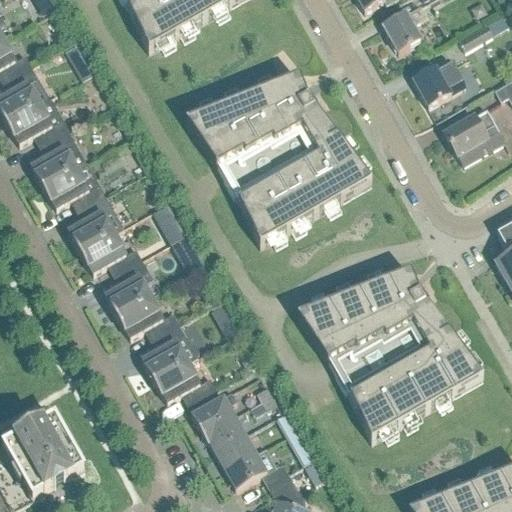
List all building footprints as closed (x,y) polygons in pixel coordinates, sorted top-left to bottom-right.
[(154,0),(127,16),(148,60),(237,9),(246,0),(154,0)] [(399,5),(395,0),(352,0),(363,20),(383,9),(386,13),(399,5)] [(412,34),(428,24),(425,19),(423,20),(420,14),(405,22),(382,35),(397,61),(420,48),(412,34)] [(493,28),(475,38),(458,48),(464,59),(499,39),(493,28)] [(11,62),(3,48),(0,49),(0,78),(2,77),(8,88),(31,75),(24,63),(14,69),(10,63),(11,62)] [(72,73),(84,66),(76,52),(64,59),(72,73)] [(449,68),(411,90),(427,117),(464,95),(449,68)] [(31,75),(8,88),(13,98),(0,105),(0,123),(5,132),(40,112),(31,98),(30,99),(27,92),(37,86),(31,75)] [(293,88),(185,131),(206,162),(208,161),(216,176),(242,161),(244,165),(271,149),(273,153),(301,137),(317,166),(238,210),(259,255),(349,204),(363,189),(361,179),(293,88)] [(511,88),(494,99),(500,110),(507,105),(511,113),(511,88)] [(49,107),(40,112),(5,132),(13,147),(14,146),(18,153),(38,142),(44,152),(68,139),(49,107)] [(486,118),(483,120),(474,126),(473,125),(443,142),(456,165),(457,164),(462,173),(504,150),(486,118)] [(68,139),(44,152),(50,163),(30,174),(35,182),(33,182),(42,197),(85,172),(78,159),(78,158),(68,139)] [(85,172),(42,197),(50,211),(51,210),(55,218),(75,206),(81,217),(105,204),(94,185),(93,185),(85,172)] [(123,236),(115,223),(105,204),(81,217),(87,227),(67,239),(72,246),(70,247),(79,261),(113,241),(123,236)] [(511,233),(496,243),(505,257),(511,252),(511,259),(494,270),(511,301),(511,233)] [(113,241),(79,261),(87,276),(88,275),(92,282),(112,271),(118,281),(141,268),(141,267),(148,263),(144,256),(137,260),(132,251),(121,257),(121,256),(122,256),(113,241)] [(200,270),(186,244),(171,252),(185,278),(200,270)] [(141,268),(118,281),(124,292),(104,303),(109,311),(107,312),(116,326),(150,306),(142,291),(141,292),(137,286),(148,280),(141,268)] [(319,356),(327,371),(353,356),(355,360),(383,344),(385,348),(412,332),(428,361),(349,405),(370,450),(460,399),(474,384),(472,374),(405,283),(296,326),(317,357),(319,356)] [(150,306),(116,326),(124,340),(125,340),(129,347),(149,336),(155,346),(178,333),(172,321),(161,327),(157,321),(159,320),(150,306)] [(178,333),(155,346),(161,356),(141,368),(145,375),(144,376),(152,390),(187,370),(196,365),(198,360),(194,353),(189,351),(178,333)] [(187,370),(152,390),(161,405),(162,404),(166,412),(186,400),(192,411),(215,398),(209,386),(198,392),(194,386),(196,385),(187,370)] [(260,409),(270,403),(265,395),(255,401),(260,409)] [(202,443),(233,424),(228,414),(236,410),(230,400),(191,423),(202,443)] [(270,403),(260,409),(266,419),(276,413),(270,403)] [(0,454),(0,511),(25,511),(47,500),(50,506),(74,493),(70,487),(84,479),(53,424),(0,454)] [(244,443),(233,424),(202,443),(207,452),(208,451),(213,460),(244,443)] [(295,438),(290,429),(280,435),(285,444),(295,438)] [(255,462),(244,443),(213,460),(224,479),(255,462)] [(265,456),(255,462),(224,479),(235,499),(260,485),(266,495),(288,482),(293,479),(287,468),(276,475),(265,456)] [(313,470),(304,475),(309,485),(319,479),(314,470),(313,470)] [(511,511),(511,479),(429,511),(511,511)] [(288,482),(266,495),(275,511),(274,511),(303,511),(304,510),(288,482)]
